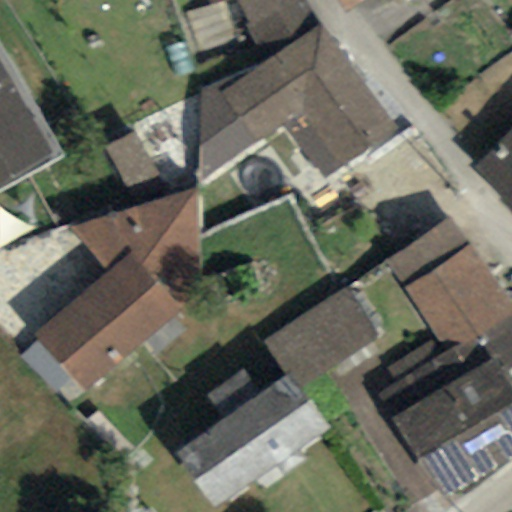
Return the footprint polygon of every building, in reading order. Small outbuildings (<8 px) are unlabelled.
[(320,12),(312,0),(238,0),(264,53),(320,12)] [(337,0),(343,8),(355,0),(337,0)] [(400,120),(320,12),(264,53),(216,89),(254,141),(300,107),(341,163),(400,120)] [(0,38),(0,174),(58,143),(0,38)] [(511,123),(477,161),(511,192),(511,123)] [(69,224),(104,266),(33,325),(82,384),(198,288),(191,185),(69,224)] [(448,213),(380,261),(443,350),(511,302),(448,213)] [(375,328),(342,283),(266,338),(285,364),(299,384),(375,328)] [(511,381),(493,352),(396,414),(443,488),(511,444),(511,381)] [(299,384),(285,364),(174,441),(212,495),(323,419),(299,384)]
